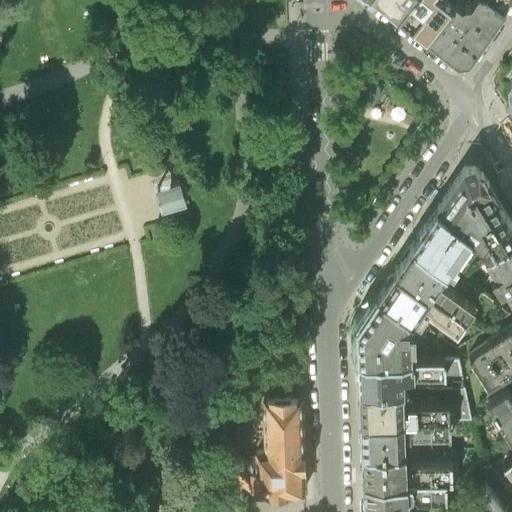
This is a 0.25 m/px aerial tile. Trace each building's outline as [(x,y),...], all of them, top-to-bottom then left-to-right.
[(380,0),(399,14),(409,0),(380,0)] [(409,0),(399,14),(427,36),(454,0),(453,0),(409,0)] [(472,0),(471,2),(463,3),(462,6),(454,0),(427,36),(457,59),(468,58),(509,0),(472,0)] [(350,95),(350,100),(356,107),(363,109),(371,108),(378,103),(381,96),(380,88),(374,81),(367,78),(359,79),(353,84),(350,91),(350,95)] [(511,198),(488,162),(478,167),(450,208),(486,234),(495,239),(500,232),(509,249),(511,246),(511,198)] [(160,187),(166,208),(191,201),(185,180),(160,187)] [(486,234),(450,208),(425,245),(458,267),(461,269),(486,234)] [(458,267),(425,245),(408,270),(477,315),(487,301),(451,277),(458,267)] [(511,246),(509,249),(499,255),(510,271),(506,273),(511,282),(511,246)] [(477,315),(408,270),(390,295),(424,318),(434,303),(468,327),(477,315)] [(424,318),(390,295),(369,326),(370,357),(423,355),(427,355),(426,328),(419,329),(419,326),(424,318)] [(511,371),(511,330),(481,350),(500,379),(511,371)] [(455,346),(455,354),(456,371),(473,371),(467,345),(455,346)] [(423,355),(423,372),(456,371),(455,354),(427,355),(423,355)] [(423,372),(423,355),(370,357),(371,389),(415,388),(414,372),(423,372)] [(459,394),(459,403),(479,403),(473,371),(456,371),(423,372),(414,372),(415,388),(415,399),(427,399),(427,395),(459,394)] [(511,384),(499,393),(510,411),(511,410),(511,384)] [(415,399),(415,388),(371,389),(372,419),(416,417),(415,399)] [(427,399),(415,399),(416,417),(459,416),(459,403),(459,394),(427,395),(427,399)] [(300,399),(264,401),(266,453),(257,453),(257,460),(251,460),(248,462),(245,467),(241,462),(229,474),(252,495),(303,494),(302,461),(300,399)] [(460,429),(459,416),(416,417),(416,430),(460,429)] [(416,430),(416,417),(372,419),(373,451),(417,450),(416,430)] [(373,451),(374,480),(418,478),(417,455),(417,450),(373,451)] [(462,454),(417,455),(418,478),(457,477),(463,477),(462,454)] [(458,509),(457,477),(418,478),(419,510),(458,509)] [(375,511),(418,511),(419,510),(418,478),(374,480),(375,511)] [(503,511),(511,511),(511,496),(498,479),(486,490),(503,511)] [(503,511),(486,490),(472,500),(481,511),(503,511)]
